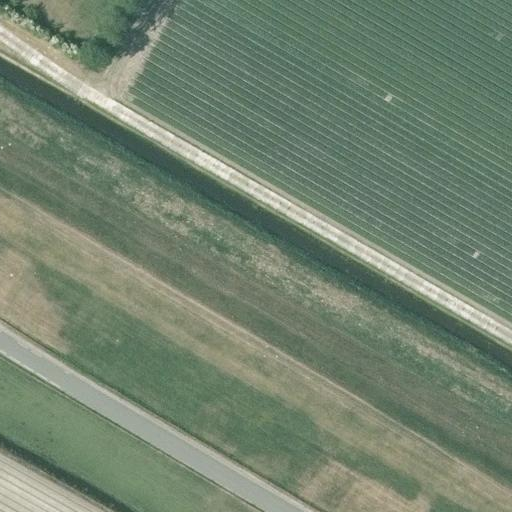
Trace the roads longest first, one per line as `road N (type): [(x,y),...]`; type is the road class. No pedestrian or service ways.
road 1 (track): [(0,33),(95,101),(511,340)]
road 2 (unclassified): [(285,511),(0,341)]
